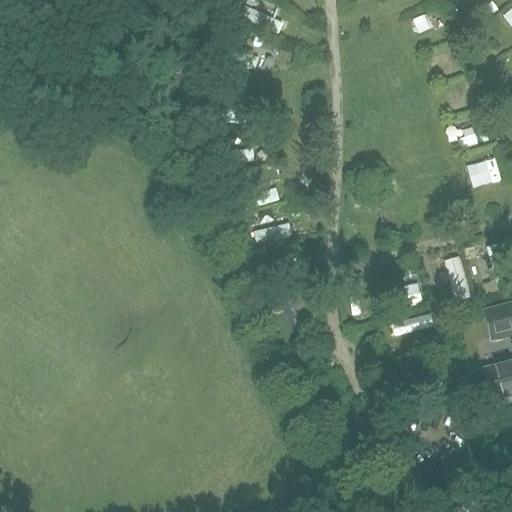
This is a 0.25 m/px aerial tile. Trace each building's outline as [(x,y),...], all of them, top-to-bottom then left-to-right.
[(274,16),(276,5),(261,2),(259,13),(274,16)] [(272,53),(276,41),(260,36),(256,48),(272,53)] [(442,52),(446,68),(471,63),(468,46),(442,52)] [(466,112),(468,127),(480,125),(481,134),(492,133),(489,110),(466,112)] [(485,286),(497,283),(487,245),(475,248),(485,286)] [(511,302),(485,310),(492,337),(511,331),(511,360),(486,367),(489,375),(486,379),(489,388),(493,390),(495,398),(511,393),(511,302)]
